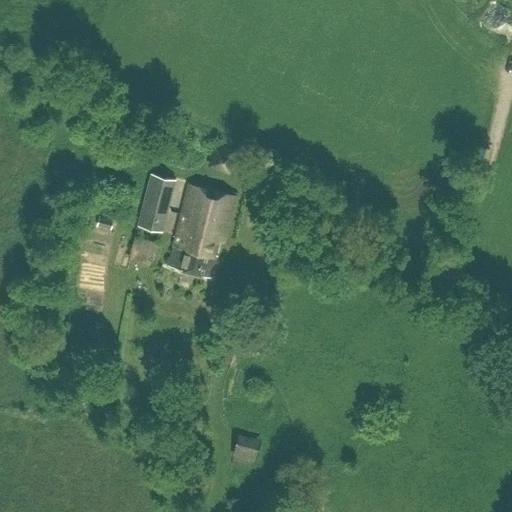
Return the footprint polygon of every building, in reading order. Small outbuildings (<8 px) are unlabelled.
[(150,172),(136,224),(159,230),(173,178),(150,172)] [(233,194),(188,183),(167,265),(210,276),(219,240),(222,240),(233,194)] [(112,220),(97,216),(94,226),(109,230),(112,220)] [(95,315),(108,314),(107,299),(94,300),(95,315)] [(235,435),(230,455),(254,460),(257,440),(235,435)]
